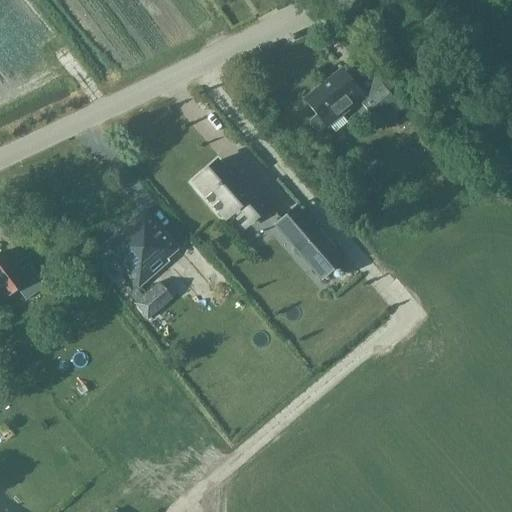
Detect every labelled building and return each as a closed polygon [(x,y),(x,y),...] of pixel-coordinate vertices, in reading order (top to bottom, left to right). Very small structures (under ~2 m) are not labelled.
[(309,125),(313,131),(319,132),(324,127),(325,129),(359,102),(367,112),(389,95),(371,71),(355,84),(342,68),(303,100),(315,115),(309,120),(309,125)] [(244,228),(269,206),(241,174),(235,180),(216,158),(188,182),(219,217),(228,210),(244,228)] [(427,202),(432,190),(421,186),(416,198),(427,202)] [(165,259),(176,250),(143,212),(101,247),(136,287),(167,261),(165,259)] [(303,215),(287,228),(298,241),(292,246),(321,279),(342,261),(303,215)] [(33,223),(23,228),(34,249),(44,244),(33,223)] [(269,297),(307,274),(288,242),(250,265),(269,297)] [(0,253),(0,294),(3,299),(17,289),(25,300),(43,286),(27,264),(18,271),(3,251),(0,253)] [(145,318),(171,296),(158,282),(133,304),(145,318)] [(10,350),(0,357),(0,366),(3,370),(16,358),(10,350)]
